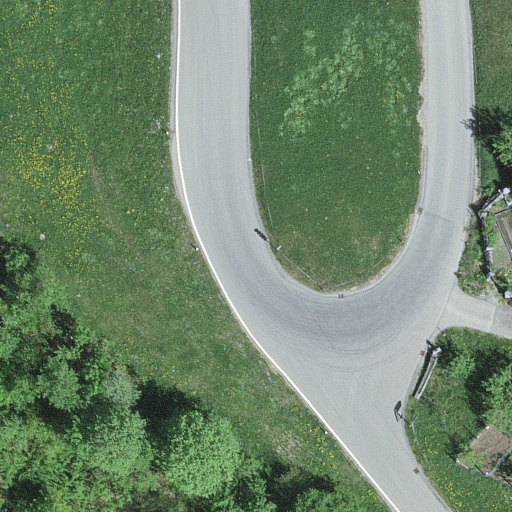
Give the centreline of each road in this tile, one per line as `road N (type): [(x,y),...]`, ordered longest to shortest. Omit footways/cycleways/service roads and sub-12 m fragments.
road 1 (unclassified): [(441,0),(448,168),(423,283),(390,322),(326,348)]
road 2 (unclassified): [(326,348),(256,295),(211,161),(206,0)]
road 3 (unclassified): [(421,511),(385,467),(326,348)]
